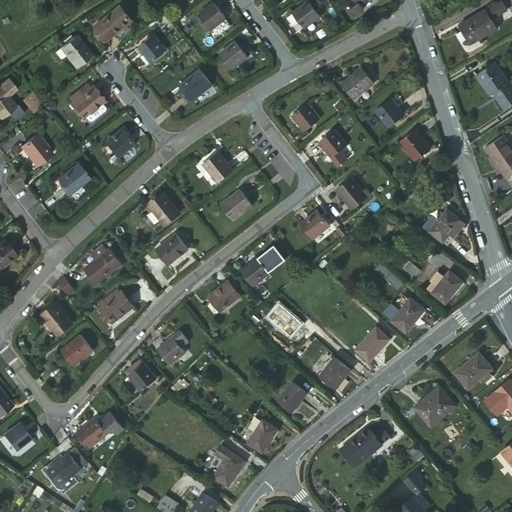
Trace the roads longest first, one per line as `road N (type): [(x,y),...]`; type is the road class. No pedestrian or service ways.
road 1 (residential): [(0,340),(51,408),(70,407),(164,301),(304,189),(305,173),(248,98)]
road 2 (tertiary): [(500,286),(275,468)]
road 3 (residential): [(411,12),(500,286)]
road 4 (residential): [(168,149),(51,257)]
road 5 (track): [(111,0),(0,73)]
road 6 (residential): [(411,12),(296,71)]
